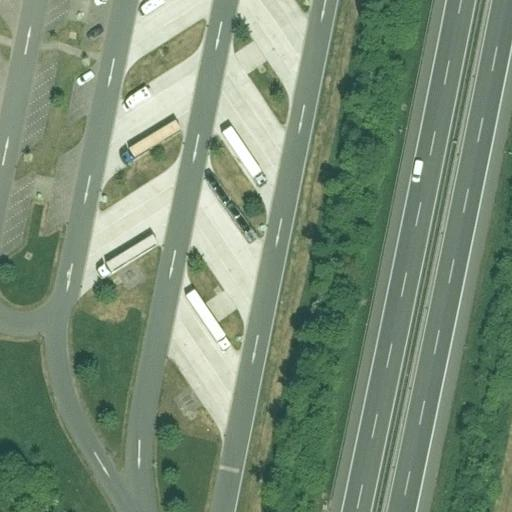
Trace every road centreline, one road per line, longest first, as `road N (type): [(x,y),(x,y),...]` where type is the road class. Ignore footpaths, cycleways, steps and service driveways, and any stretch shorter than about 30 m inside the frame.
road 1 (motorway): [(459,0),(355,511)]
road 2 (motorway): [(404,511),(506,0)]
